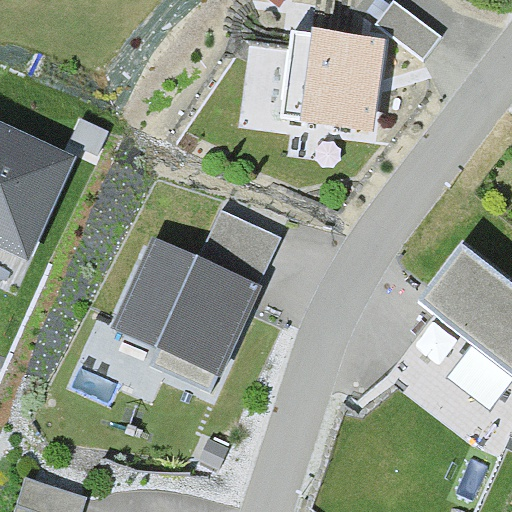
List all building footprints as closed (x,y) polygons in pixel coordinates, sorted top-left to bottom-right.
[(381,54),(289,41),(278,123),(370,136),(381,54)] [(60,166),(0,139),(0,237),(24,248),(60,166)] [(197,268),(153,248),(113,338),(220,385),(284,242),(221,214),(197,268)] [(511,294),(463,258),(422,314),(511,380),(511,294)] [(32,464),(14,511),(84,511),(93,487),(32,464)]
